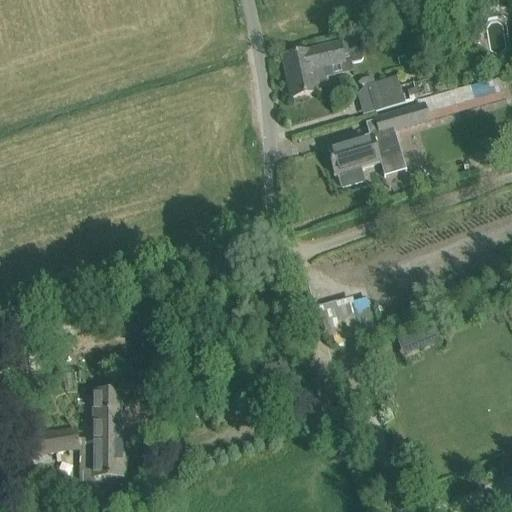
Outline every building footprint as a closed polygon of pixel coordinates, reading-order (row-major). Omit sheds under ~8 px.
[(320,94),(319,89),(328,87),(324,71),(323,72),(322,69),(350,63),(351,65),(361,62),(364,59),(361,47),(357,48),(354,38),(341,41),(342,46),(340,46),(340,45),(281,58),(291,100),(320,94)] [(396,77),(374,83),(382,108),(403,101),(396,77)] [(420,108),(376,121),(380,136),(395,131),(395,132),(506,100),(501,84),(420,108)] [(359,142),(328,151),(335,178),(339,177),(342,189),(364,183),(360,170),(380,165),(381,164),(379,160),(401,154),(395,132),(395,131),(380,136),(359,142)] [(354,316),(327,323),(333,347),(360,340),(354,316)] [(262,399),(255,375),(219,385),(229,419),(251,412),(249,407),(260,404),(262,399)] [(93,411),(93,441),(109,440),(110,458),(123,458),(123,411),(121,411),(121,399),(103,399),(103,411),(93,411)] [(327,429),(316,433),(319,441),(330,436),(327,429)] [(109,440),(93,441),(77,440),(76,431),(39,436),(42,453),(16,457),(18,470),(62,462),(61,454),(81,451),(81,478),(123,478),(123,458),(110,458),(109,440)] [(16,457),(42,453),(39,436),(13,441),(16,457)]
